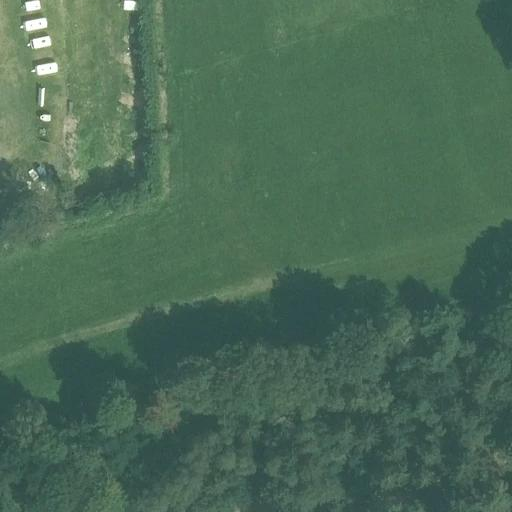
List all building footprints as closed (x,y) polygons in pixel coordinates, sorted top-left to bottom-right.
[(146,10),(125,11),(126,24),(147,23),(146,10)] [(19,21),(0,25),(0,40),(1,48),(23,44),(19,21)] [(102,56),(103,44),(87,43),(86,55),(102,56)] [(0,88),(0,109),(2,113),(11,108),(0,88)] [(41,118),(39,96),(29,97),(32,119),(41,118)]
